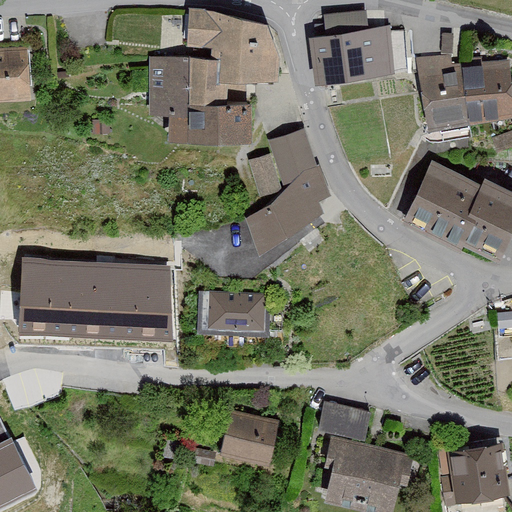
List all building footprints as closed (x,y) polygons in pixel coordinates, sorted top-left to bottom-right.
[(250,5),(188,5),(187,41),(225,43),(226,69),(255,71),(288,72),(285,41),(273,15),(250,5)] [(321,74),(391,62),(384,23),(314,35),(321,74)] [(30,41),(0,42),(0,94),(32,93),(30,41)] [(225,43),(187,41),(187,48),(190,126),(258,123),(255,71),(226,69),(225,43)] [(190,126),(187,48),(147,50),(150,103),(169,103),(170,126),(190,126)] [(507,112),(503,53),(417,59),(421,118),(507,112)] [(246,198),(265,246),(336,218),(299,125),(270,137),(288,181),(246,198)] [(501,252),(511,228),(511,184),(435,150),(408,209),(501,252)] [(28,304),(100,307),(102,258),(30,255),(28,304)] [(271,278),(195,277),(194,322),(271,323),(271,278)] [(323,428),(370,433),(373,407),(326,401),(323,428)] [(279,423),(229,411),(219,454),(269,466),(279,423)] [(390,511),(405,456),(331,438),(324,468),(336,471),(328,501),(371,511),(390,511)] [(0,445),(0,508),(37,488),(11,440),(0,445)] [(498,441),(439,448),(445,504),(504,498),(498,441)]
